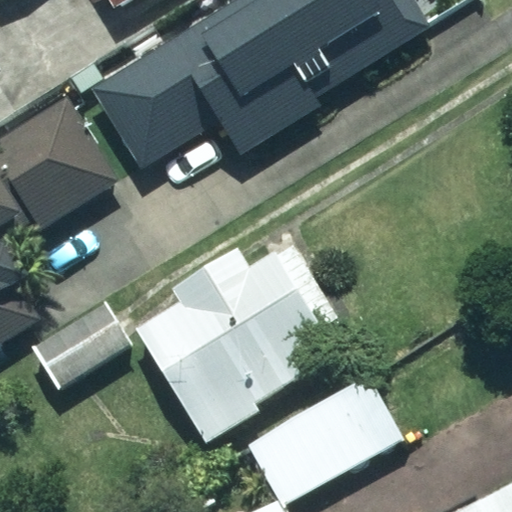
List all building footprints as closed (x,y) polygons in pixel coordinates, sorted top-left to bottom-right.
[(0,0),(0,13),(18,0),(0,0)] [(407,0),(239,0),(77,100),(126,180),(218,123),(237,152),(428,34),(407,0)] [(99,0),(113,22),(147,0),(99,0)] [(120,180),(65,97),(0,139),(0,307),(26,291),(4,257),(120,180)] [(170,311),(129,340),(207,453),(336,364),(318,339),(342,322),(294,253),(252,282),(235,257),(166,305),(170,311)] [(130,356),(98,310),(27,360),(59,406),(130,356)] [(286,511),(405,442),(367,377),(238,453),(273,511),(286,511)] [(358,511),(452,511),(461,508),(441,469),(358,511)] [(511,511),(511,502),(493,511),(511,511)]
